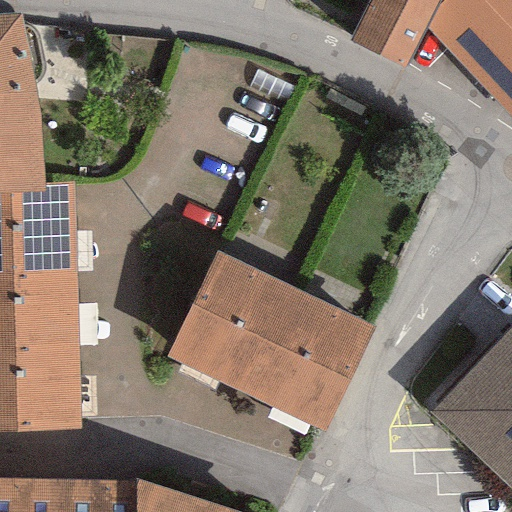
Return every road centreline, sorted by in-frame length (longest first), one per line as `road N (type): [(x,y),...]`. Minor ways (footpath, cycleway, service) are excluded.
road 1 (tertiary): [(494,166),(429,110),(243,19),(97,0)]
road 2 (residential): [(494,166),(314,511)]
